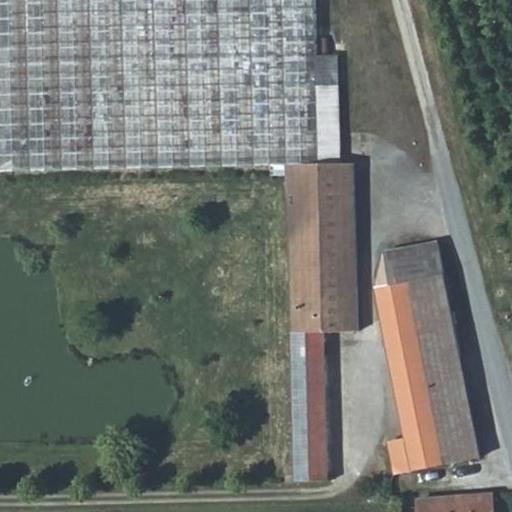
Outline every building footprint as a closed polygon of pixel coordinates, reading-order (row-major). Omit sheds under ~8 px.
[(311,0),(0,0),(0,159),(314,152),(311,0)] [(314,152),(0,159),(0,167),(285,159),(291,336),(319,332),(309,279),(351,271),(348,160),(314,162),(314,152)] [(0,485),(298,477),(291,336),(285,159),(0,167),(0,485)] [(375,224),(359,226),(361,251),(362,269),(395,264),(392,231),(403,231),(402,206),(374,207),(375,224)] [(448,267),(395,270),(395,264),(362,269),(380,345),(459,325),(448,267)] [(309,279),(319,332),(318,279),(351,277),(351,271),(309,279)] [(383,359),(387,476),(485,459),(459,325),(380,345),(383,359)] [(387,476),(383,359),(368,363),(366,365),(371,395),(377,478),(387,476)] [(336,401),(352,483),(377,478),(371,395),(336,401)] [(494,511),(493,501),(424,508),(424,511),(494,511)]
